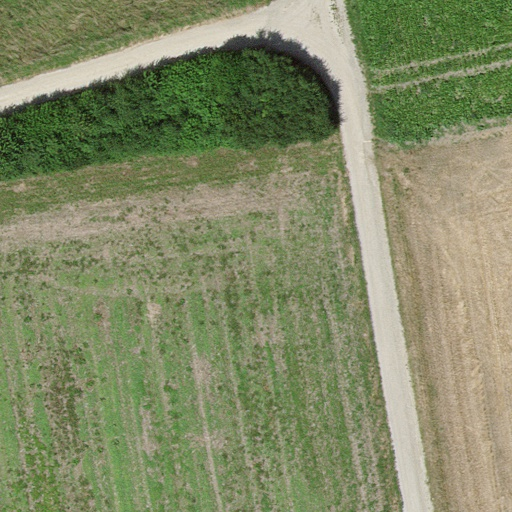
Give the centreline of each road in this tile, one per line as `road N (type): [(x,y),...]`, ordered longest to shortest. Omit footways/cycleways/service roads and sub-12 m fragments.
road 1 (track): [(416,511),(350,98),(323,13)]
road 2 (track): [(323,13),(159,51),(0,101)]
